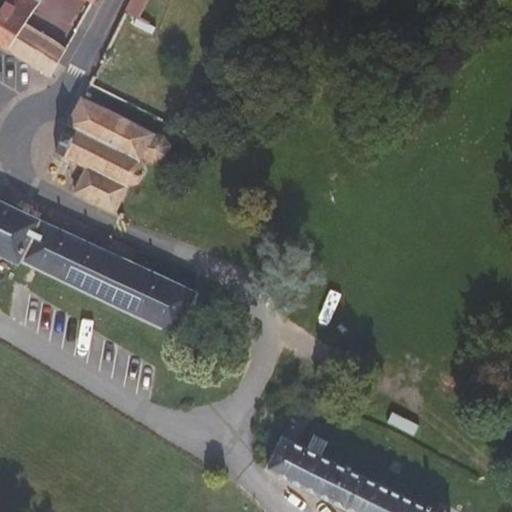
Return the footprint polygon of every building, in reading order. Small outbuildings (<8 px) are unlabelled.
[(0,0),(0,48),(1,49),(16,19),(25,0),(0,0)] [(144,0),(143,2),(175,19),(185,0),(144,0)] [(16,19),(1,49),(15,57),(30,29),(16,19)] [(30,29),(15,57),(45,75),(60,48),(30,29)] [(72,194),(117,216),(118,214),(129,187),(135,187),(139,183),(144,175),(145,171),(143,165),(145,161),(153,164),(154,161),(159,161),(163,160),(168,157),(170,154),(172,146),(169,140),(163,135),(156,133),(80,97),(70,114),(71,121),(74,127),(78,130),(63,157),(84,169),(72,194)] [(0,258),(19,268),(21,263),(41,219),(43,214),(0,195),(0,258)] [(21,263),(178,339),(199,292),(41,219),(21,263)] [(440,511),(281,435),(265,470),(346,511),(440,511)]
